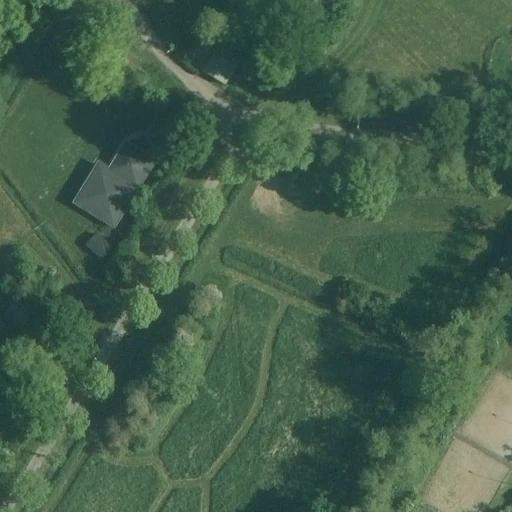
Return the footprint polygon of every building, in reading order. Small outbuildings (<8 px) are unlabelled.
[(269,0),(263,0),(260,6),(281,19),(284,15),(286,10),(269,0)] [(260,6),(255,14),(261,18),(276,27),(281,19),(260,6)] [(220,52),(205,75),(224,87),(238,63),(220,52)] [(99,167),(75,205),(113,229),(114,230),(154,163),(125,146),(117,160),(118,161),(114,168),(117,170),(113,176),(99,168),(100,167),(99,167)] [(97,236),(86,248),(104,264),(115,252),(97,236)]
